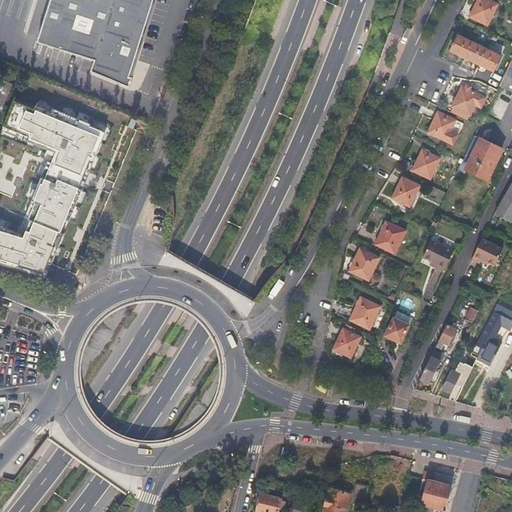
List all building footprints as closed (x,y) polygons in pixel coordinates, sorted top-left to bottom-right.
[(50,0),(37,42),(95,61),(91,73),(130,86),(133,77),(126,75),(132,58),(134,59),(152,0),(50,0)] [(477,0),(470,16),(487,24),(497,3),(490,0),(477,0)] [(451,50),(465,57),(472,42),(458,35),(451,50)] [(472,42),(465,57),(479,64),(486,49),(472,42)] [(500,56),(486,49),(479,64),(493,70),(500,56)] [(511,58),(500,84),(511,89),(511,58)] [(0,113),(0,114),(12,83),(0,77),(0,113)] [(463,86),(453,107),(470,115),(480,95),(463,86)] [(0,261),(57,278),(102,125),(55,111),(39,106),(39,108),(16,101),(5,136),(53,149),(28,233),(0,224),(0,261)] [(443,103),(442,107),(469,120),(470,116),(443,103)] [(439,112),(430,132),(454,144),(459,134),(452,130),(456,120),(439,112)] [(475,136),(459,168),(466,172),(467,169),(487,179),(502,148),(475,136)] [(414,170),(431,178),(442,158),(424,150),(414,170)] [(393,197),(410,206),(420,185),(403,176),(393,197)] [(510,226),(511,222),(511,185),(494,216),(510,226)] [(81,215),(71,244),(86,250),(97,221),(81,215)] [(376,243),(395,252),(407,230),(387,221),(376,243)] [(424,256),(438,262),(436,266),(444,270),(454,250),(431,240),(424,256)] [(493,270),(502,254),(481,244),(470,264),(478,268),(480,264),(493,270)] [(349,270),(368,280),(379,257),(360,247),(349,270)] [(58,273),(73,279),(78,267),(63,261),(58,273)] [(352,320),(370,328),(380,306),(363,297),(352,320)] [(504,302),(499,299),(492,312),(477,341),(475,344),(485,349),(487,345),(490,338),(498,323),(510,329),(511,326),(511,319),(503,315),(507,308),(502,305),(504,302)] [(474,322),(480,310),(472,306),(466,318),(474,322)] [(477,341),(492,312),(488,310),(482,321),(484,323),(482,327),(478,324),(471,338),(477,341)] [(386,335),(401,342),(409,325),(395,318),(386,335)] [(448,324),(421,377),(430,382),(443,358),(438,355),(445,342),(450,343),(457,329),(448,324)] [(333,348),(351,357),(361,336),(343,327),(333,348)] [(442,388),(451,392),(456,382),(465,364),(461,361),(456,371),(452,369),(442,388)] [(473,366),(466,362),(465,364),(456,382),(463,386),(473,366)] [(433,480),(422,477),(419,488),(424,489),(422,495),(418,494),(413,511),(442,511),(443,509),(446,509),(454,475),(445,473),(435,471),(433,480)] [(328,511),(346,511),(351,494),(329,488),(323,511),(328,511)] [(257,510),(256,511),(277,511),(279,505),(284,506),(286,500),(280,499),(281,498),(261,493),(256,510),(257,510)] [(301,511),(303,503),(295,501),(292,511),(301,511)]
